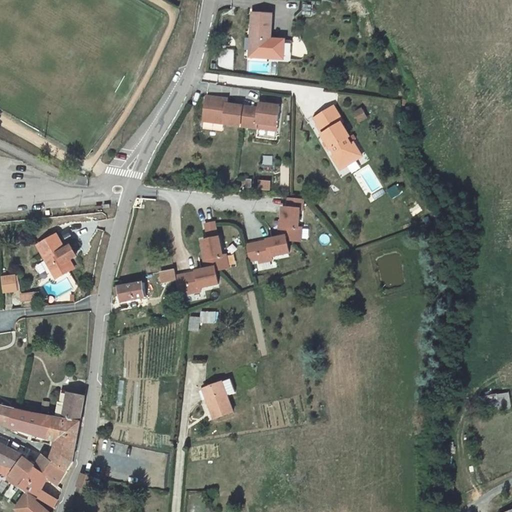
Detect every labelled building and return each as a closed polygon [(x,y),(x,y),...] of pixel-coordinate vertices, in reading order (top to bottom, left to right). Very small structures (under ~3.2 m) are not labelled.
[(249,14),(249,32),(252,33),(251,52),(276,54),(277,39),(268,39),(270,14),(249,14)] [(205,98),(202,118),(223,120),(223,125),(256,129),(256,125),(276,127),(279,107),(258,105),(257,110),(226,105),(226,100),(205,98)] [(334,107),(313,120),(317,127),(316,127),(321,135),(320,135),(325,143),(323,145),(326,151),(330,148),(336,158),(339,162),(349,167),(354,164),(355,153),(352,147),(348,140),(350,139),(341,124),(344,123),(334,107)] [(352,147),(355,153),(354,164),(362,158),(355,145),(352,147)] [(349,167),(339,162),(336,158),(332,160),(340,172),(349,167)] [(277,237),(246,243),(250,262),(256,263),(291,256),(292,250),(291,243),(303,240),(304,229),(303,225),(305,199),(288,197),(287,206),(283,207),(281,225),(278,226),(277,237)] [(205,223),(207,238),(219,237),(217,221),(205,223)] [(59,232),(41,243),(60,274),(77,263),(73,255),(79,251),(74,241),(67,245),(59,232)] [(219,271),(229,270),(224,237),(201,240),(206,269),(176,274),(175,270),(160,272),(162,284),(177,281),(179,294),(222,287),(219,271)] [(19,275),(3,276),(4,294),(20,293),(19,275)] [(118,287),(122,302),(146,297),(143,281),(118,287)] [(200,331),(200,323),(216,323),(216,312),(201,311),(201,316),(190,316),(189,331),(200,331)] [(204,391),(215,420),(235,412),(228,396),(236,393),(231,380),(223,383),(204,391)] [(58,401),(65,403),(67,394),(60,392),(58,401)] [(482,395),(483,410),(511,408),(510,393),(482,395)] [(64,429),(79,434),(85,397),(67,394),(65,403),(58,401),(54,417),(50,439),(59,441),(60,442),(64,429)] [(0,403),(0,421),(11,426),(15,407),(0,403)] [(54,417),(18,408),(15,407),(11,426),(50,439),(54,417)] [(36,467),(48,478),(59,488),(70,467),(75,451),(78,435),(79,434),(64,429),(60,442),(59,441),(54,458),(44,455),(36,467)] [(0,462),(20,467),(28,458),(26,456),(0,444),(0,462)] [(12,480),(22,487),(36,467),(28,458),(20,467),(0,462),(0,473),(13,474),(15,475),(12,480)] [(36,467),(22,487),(31,496),(34,493),(52,509),(55,511),(56,511),(60,501),(42,488),(48,478),(36,467)] [(91,489),(95,477),(80,474),(76,486),(91,489)] [(49,511),(52,509),(34,493),(31,496),(21,511),(22,511),(49,511)]
